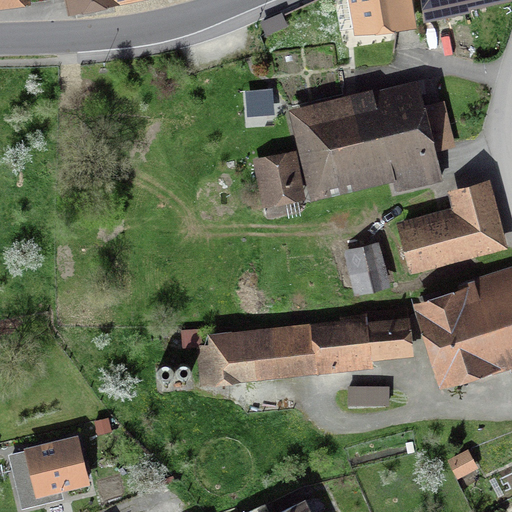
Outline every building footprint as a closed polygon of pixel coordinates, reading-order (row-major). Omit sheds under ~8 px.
[(70,0),(73,10),(114,1),(113,0),(70,0)] [(409,0),(346,0),(353,33),(414,22),(409,0)] [(422,0),(424,16),(473,7),(471,0),(422,0)] [(267,34),(287,26),(283,16),(263,24),(267,34)] [(276,122),(273,92),(251,94),(253,124),(276,122)] [(309,124),(322,189),(432,167),(419,103),(309,124)] [(270,210),(299,204),(289,156),(260,162),(270,210)] [(411,272),(500,246),(489,209),(400,235),(411,272)] [(359,294),(390,286),(379,244),(348,252),(359,294)] [(511,287),(423,317),(448,389),(511,367),(511,287)] [(196,343),(200,384),(372,366),(371,358),(414,353),(408,306),(363,309),(363,311),(341,314),(341,316),(208,330),(209,343),(196,343)] [(389,383),(348,383),(348,403),(389,404),(389,383)] [(38,498),(85,486),(75,446),(28,458),(38,498)] [(312,511),(308,502),(285,511),(312,511)]
